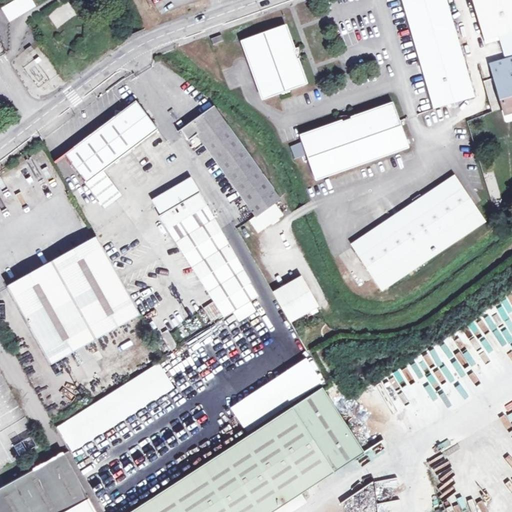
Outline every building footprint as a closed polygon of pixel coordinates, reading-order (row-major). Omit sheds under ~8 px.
[(32,0),(15,0),(2,8),(10,21),(36,6),(32,0)] [(446,0),(401,0),(434,107),(450,102),(456,101),(474,96),(446,0)] [(511,0),(473,0),(484,39),(499,35),(500,38),(506,60),(491,64),(505,113),(511,111),(511,0)] [(67,1),(47,15),(57,28),(76,14),(67,1)] [(283,26),(242,42),(263,100),(305,85),(295,57),(293,51),(283,26)] [(221,35),(210,39),(212,45),(223,41),(221,35)] [(32,45),(26,50),(29,54),(34,49),(32,45)] [(58,75),(47,55),(24,67),(35,87),(58,75)] [(114,118),(110,121),(131,150),(158,130),(136,101),(121,113),(121,118),(114,118)] [(341,122),(299,137),(315,179),(407,146),(392,104),(351,119),(341,122)] [(222,120),(223,120),(213,107),(209,109),(212,115),(216,112),(222,120)] [(265,178),(223,120),(222,120),(216,112),(212,115),(209,109),(180,130),(195,150),(204,144),(240,196),(265,178)] [(131,150),(110,121),(65,155),(105,207),(121,195),(103,171),(131,150)] [(454,177),(355,243),(383,285),(482,219),(454,177)] [(273,189),(265,178),(240,196),(255,216),(265,209),(259,199),(273,189)] [(191,179),(151,205),(223,317),(258,296),(191,179)] [(273,189),(259,199),(265,209),(255,216),(250,219),(259,232),(283,216),(274,203),(280,198),(273,189)] [(95,236),(6,287),(51,364),(138,313),(95,236)] [(301,279),(275,294),(289,321),(303,313),(316,306),(301,279)] [(203,308),(211,324),(222,318),(214,303),(203,308)] [(306,318),(319,311),(316,306),(303,313),(306,318)] [(306,358),(231,408),(247,433),(322,383),(306,358)] [(158,363),(57,426),(72,452),(174,387),(158,363)] [(4,374),(27,413),(41,405),(17,364),(11,367),(12,369),(4,374)] [(131,511),(273,511),(364,453),(322,388),(131,511)] [(376,459),(389,450),(383,442),(371,452),(376,459)] [(16,449),(22,458),(28,454),(22,445),(16,449)] [(68,451),(0,489),(0,511),(17,511),(82,476),(68,451)] [(101,511),(82,476),(17,511),(101,511)]
